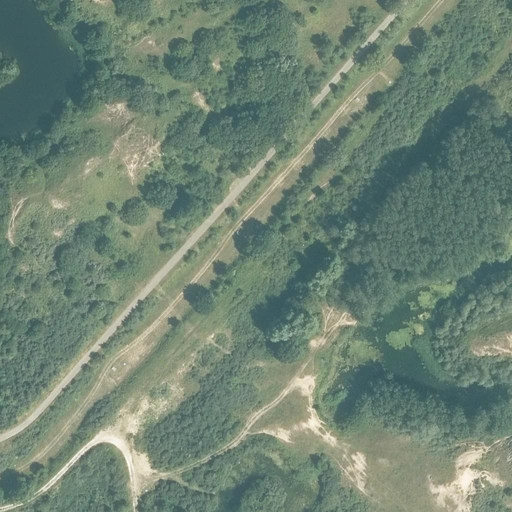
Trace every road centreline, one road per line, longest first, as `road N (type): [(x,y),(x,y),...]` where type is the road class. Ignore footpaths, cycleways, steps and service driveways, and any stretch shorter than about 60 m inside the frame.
road 1 (track): [(0,476),(28,469),(49,450),(115,361),(439,0)]
road 2 (track): [(0,438),(43,406),(119,325),(407,0)]
road 3 (track): [(0,508),(49,484),(99,436),(121,445),(135,511)]
